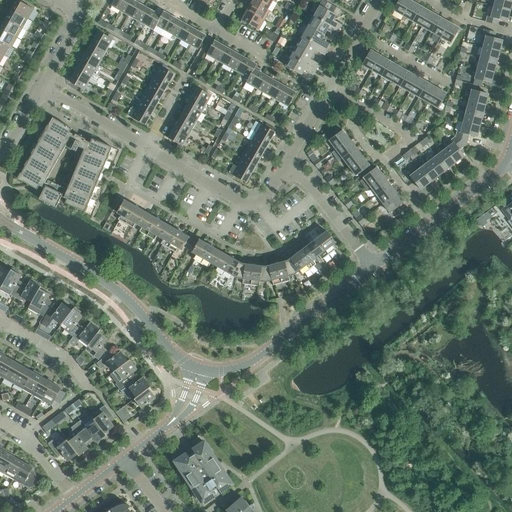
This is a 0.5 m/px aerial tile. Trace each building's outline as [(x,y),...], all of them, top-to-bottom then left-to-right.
[(11,9),(28,19),(34,9),(17,0),(15,0),(15,2),(12,1),(10,5),(12,6),(11,9)] [(114,0),(111,6),(120,11),(125,0),(114,0)] [(125,0),(120,11),(128,15),(136,2),(132,0),(125,0)] [(272,0),(271,0),(252,0),(252,1),(267,9),(272,0)] [(323,0),(319,6),(314,16),(339,30),(342,25),(333,20),(335,15),(337,16),(340,10),(323,0)] [(411,1),(409,0),(398,0),(393,10),(403,16),(411,1)] [(455,0),(453,4),(462,10),(465,4),(457,0),(455,0)] [(510,11),(511,2),(511,0),(494,0),(493,7),(510,11)] [(269,11),(267,9),(252,1),(251,4),(249,3),(245,9),(262,19),(264,20),(269,11)] [(421,6),(411,1),(403,16),(412,21),(421,6)] [(128,15),(145,25),(153,11),(136,2),(128,15)] [(412,21),(422,27),(430,12),(421,6),(412,21)] [(507,21),(510,11),(493,7),(490,17),(487,16),(486,22),(497,25),(499,19),(507,21)] [(5,19),(22,29),(28,19),(11,9),(8,13),(6,11),(4,14),(7,16),(5,19)] [(264,20),(262,19),(245,9),(241,18),(242,18),(240,22),(244,24),(245,22),(258,30),(264,20)] [(161,16),(153,11),(145,25),(153,30),(156,25),(163,12),(161,16)] [(156,25),(164,30),(172,17),(163,12),(156,25)] [(440,17),(430,12),(422,27),(431,32),(440,17)] [(339,30),(314,16),(308,26),(324,35),(327,30),(336,35),(339,30)] [(164,30),(172,35),(180,21),(172,17),(164,30)] [(431,32),(440,37),(449,23),(440,17),(431,32)] [(276,26),(277,27),(281,30),(286,21),(281,18),(276,26)] [(0,21),(0,23),(1,25),(0,27),(0,28),(17,38),(22,29),(5,19),(4,20),(1,19),(0,21)] [(45,20),(41,27),(47,30),(51,23),(45,20)] [(188,26),(180,21),(172,35),(181,40),(188,26)] [(459,28),(449,23),(440,37),(450,43),(459,28)] [(120,30),(111,26),(109,30),(113,32),(117,34),(120,30)] [(181,40),(189,45),(197,31),(188,26),(181,40)] [(324,35),(308,26),(302,36),(327,50),(330,45),(321,40),(324,35)] [(275,40),(281,30),(277,27),(274,33),(273,32),(270,37),(275,40)] [(0,40),(12,48),(17,38),(0,28),(0,40)] [(502,40),(494,38),(495,32),(484,29),(482,35),(485,36),(483,47),(499,51),(502,40)] [(122,37),(126,39),(128,35),(120,30),(117,34),(122,37)] [(94,40),(107,48),(112,39),(99,31),(94,40)] [(197,31),(189,45),(198,50),(206,36),(197,31)] [(302,36),(297,46),(313,55),(315,50),(324,55),(327,50),(302,36)] [(0,53),(4,56),(9,59),(14,49),(12,48),(0,40),(0,53)] [(107,48),(94,40),(89,48),(103,56),(107,48)] [(206,54),(215,59),(223,45),(214,40),(206,54)] [(215,59),(223,64),(231,50),(223,45),(215,59)] [(310,59),(313,55),(297,46),(291,55),(316,70),(319,64),(310,59)] [(480,57),(497,62),(499,51),(483,47),(480,57)] [(103,56),(89,48),(84,57),(98,65),(103,56)] [(223,64),(232,69),(239,55),(231,50),(223,64)] [(380,56),(370,50),(362,65),(372,71),(380,56)] [(232,69),(240,73),(248,60),(239,55),(232,69)] [(313,75),(316,70),(291,55),(285,66),(301,75),(304,70),(313,75)] [(381,76),(389,61),(380,56),(372,71),(381,76)] [(93,73),(98,65),(84,57),(79,65),(93,73)] [(477,68),(494,72),(497,62),(480,57),(477,68)] [(245,82),(246,83),(256,65),(248,60),(240,73),(248,78),(245,82)] [(389,61),(381,76),(390,81),(399,67),(389,61)] [(79,65),(75,73),(88,81),(93,73),(79,65)] [(256,65),(246,83),(245,82),(243,87),(251,92),(254,87),(262,74),(254,69),(256,65)] [(155,75),(169,83),(174,74),(160,66),(155,75)] [(399,67),(390,81),(400,87),(408,72),(399,67)] [(473,85),(481,87),(483,81),(491,83),(494,72),(477,68),(474,79),(475,79),(473,85)] [(408,72),(400,87),(409,92),(418,77),(408,72)] [(75,73),(70,82),(83,90),(88,81),(75,73)] [(254,87),(263,92),(270,78),(262,74),(254,87)] [(150,83),(164,91),(169,83),(155,75),(150,83)] [(418,98),(427,83),(418,77),(409,92),(418,98)] [(279,83),(270,78),(263,92),(271,97),(279,83)] [(6,89),(11,92),(14,87),(9,83),(6,89)] [(164,91),(150,83),(145,92),(159,100),(164,91)] [(271,97),(279,102),(287,88),(279,83),(271,97)] [(428,103),(436,88),(427,83),(418,98),(428,103)] [(355,86),(350,84),(347,89),(352,92),(355,86)] [(197,87),(192,96),(206,104),(211,95),(197,87)] [(279,102),(288,107),(296,93),(287,88),(279,102)] [(446,94),(436,88),(428,103),(438,109),(446,94)] [(471,90),(468,101),(485,105),(488,94),(471,90)] [(145,92),(141,100),(154,108),(159,100),(145,92)] [(0,98),(5,101),(6,102),(9,96),(3,93),(0,98)] [(201,112),(206,104),(192,96),(187,105),(201,112)] [(150,116),(154,108),(141,100),(136,108),(150,116)] [(482,116),(485,105),(468,101),(466,111),(482,116)] [(228,112),(225,115),(229,117),(236,106),(230,103),(226,111),(228,112)] [(187,105),(183,113),(196,121),(201,112),(187,105)] [(145,125),(150,116),(136,108),(131,117),(145,125)] [(479,126),(482,116),(466,111),(463,122),(479,126)] [(192,129),(196,121),(183,113),(178,121),(192,129)] [(84,140),(85,139),(75,134),(74,136),(69,133),(71,129),(53,118),(18,179),(37,190),(39,185),(42,187),(44,188),(39,199),(56,208),(59,201),(61,196),(64,198),(67,199),(65,203),(85,212),(112,147),(92,139),(90,143),(84,140)] [(178,121),(173,130),(187,137),(192,129),(178,121)] [(256,132),(270,140),(275,132),(273,131),(275,128),(266,123),(264,126),(261,124),(261,125),(255,122),(251,130),(256,132)] [(477,137),(479,126),(463,122),(460,132),(457,131),(455,137),(466,144),(468,135),(477,137)] [(220,134),(216,132),(210,129),(206,137),(215,142),(220,134)] [(168,138),(182,146),(187,137),(173,130),(168,138)] [(246,138),(251,141),(265,149),(270,140),(256,132),(251,130),(246,138)] [(329,141),(336,150),(349,139),(342,130),(329,141)] [(455,137),(451,140),(453,143),(445,149),(455,163),(464,156),(459,149),(466,144),(455,137)] [(356,148),(349,139),(336,150),(342,158),(356,148)] [(427,144),(424,139),(419,143),(423,148),(427,144)] [(265,149),(251,141),(247,149),(260,157),(265,149)] [(342,158),(349,167),(362,156),(356,148),(342,158)] [(247,149),(242,158),(255,165),(260,157),(247,149)] [(445,149),(436,156),(447,169),(455,163),(445,149)] [(362,156),(349,167),(356,176),(369,165),(362,156)] [(438,176),(447,169),(436,156),(427,162),(438,176)] [(251,174),(255,165),(242,158),(237,166),(251,174)] [(429,183),(438,176),(427,162),(419,169),(429,183)] [(246,183),(251,174),(237,166),(232,175),(246,183)] [(377,167),(363,177),(370,186),(383,176),(377,167)] [(420,189),(429,183),(419,169),(410,176),(420,189)] [(370,186),(376,195),(390,185),(383,176),(370,186)] [(383,204),(397,193),(390,185),(376,195),(383,204)] [(397,193),(383,204),(390,213),(403,202),(397,193)] [(118,219),(125,224),(132,212),(127,209),(130,203),(124,200),(122,203),(118,201),(113,209),(117,212),(117,213),(120,215),(118,219)] [(345,205),(349,210),(353,206),(350,202),(345,205)] [(511,202),(503,210),(510,219),(511,217),(511,202)] [(127,209),(132,212),(137,215),(140,209),(130,203),(127,209)] [(132,212),(125,224),(133,228),(135,223),(138,225),(146,213),(140,209),(137,215),(132,212)] [(148,221),(151,216),(146,213),(138,225),(142,227),(139,231),(147,236),(153,224),(148,221)] [(148,221),(153,224),(159,227),(162,222),(151,216),(148,221)] [(476,220),(481,226),(486,223),(481,216),(476,220)] [(157,236),(160,237),(167,225),(162,222),(159,227),(153,224),(147,236),(154,240),(157,236)] [(160,244),(168,248),(175,236),(170,233),(173,228),(167,225),(160,237),(163,239),(160,244)] [(170,233),(175,236),(180,239),(183,234),(173,228),(170,233)] [(325,240),(320,243),(328,254),(335,249),(332,245),(335,243),(327,231),(321,235),(325,240)] [(373,231),(368,235),(371,239),(376,236),(373,231)] [(180,239),(175,236),(168,248),(176,252),(178,248),(182,250),(183,247),(188,238),(189,237),(183,234),(180,239)] [(315,247),(320,243),(325,240),(321,235),(312,242),(315,247)] [(189,237),(188,238),(183,247),(187,250),(193,240),(189,237)] [(187,250),(192,252),(198,242),(193,240),(187,250)] [(199,240),(198,242),(192,252),(195,254),(193,259),(200,263),(207,252),(202,249),(204,244),(199,240)] [(321,260),(328,254),(320,243),(315,247),(312,242),(307,246),(316,258),(318,256),(321,260)] [(202,249),(207,252),(212,255),(215,249),(204,244),(202,249)] [(307,246),(302,250),(305,255),(301,258),(309,269),(316,264),(313,260),(316,258),(307,246)] [(210,263),(214,265),(221,252),(215,249),(212,255),(207,252),(200,263),(208,267),(210,263)] [(296,262),(301,258),(305,255),(302,250),(292,257),(296,262)] [(214,271),(222,275),(228,263),(223,260),(226,255),(221,252),(214,265),(217,266),(214,271)] [(223,260),(228,263),(234,266),(237,261),(226,255),(223,260)] [(309,269),(301,258),(296,262),(292,257),(288,261),(294,274),(299,271),(302,275),(309,269)] [(232,275),(237,278),(242,264),(237,261),(234,266),(228,263),(222,275),(229,280),(232,275)] [(284,268),(278,270),(281,283),(290,281),(288,276),(294,274),(288,261),(282,262),(284,268)] [(272,271),(278,270),(284,268),(282,262),(270,265),(272,271)] [(10,270),(0,264),(0,265),(0,286),(1,287),(2,285),(12,268),(10,270)] [(251,285),(252,271),(246,270),(247,265),(242,264),(237,278),(243,279),(242,284),(251,285)] [(273,285),(281,283),(278,270),(272,271),(270,265),(265,267),(266,282),(272,280),(273,285)] [(258,272),(252,271),(251,285),(259,286),(260,281),(266,282),(265,267),(259,266),(258,272)] [(22,274),(12,268),(2,285),(12,291),(10,295),(15,297),(21,287),(16,284),(22,274)] [(30,304),(39,289),(41,285),(31,279),(25,289),(21,287),(15,297),(20,300),(22,296),(31,302),(28,308),(30,304)] [(39,289),(30,304),(28,308),(43,317),(49,306),(45,303),(49,295),(39,289)] [(53,319),(61,325),(73,309),(64,302),(59,307),(54,303),(51,307),(52,308),(44,318),(45,318),(41,324),(47,327),(53,319)] [(74,307),(73,309),(61,325),(62,323),(71,329),(68,333),(73,337),(80,327),(76,324),(84,314),(74,307)] [(13,319),(19,323),(21,318),(16,314),(13,319)] [(89,343),(87,345),(88,345),(100,330),(91,322),(85,330),(80,327),(73,337),(77,340),(80,337),(89,343)] [(106,350),(102,347),(108,339),(99,332),(100,330),(88,345),(96,352),(94,356),(98,360),(106,350)] [(80,350),(87,343),(81,338),(75,346),(80,350)] [(113,357),(110,353),(96,363),(100,368),(107,363),(114,372),(128,361),(120,352),(113,357)] [(4,356),(3,359),(0,363),(0,376),(4,378),(14,361),(4,356)] [(115,384),(119,389),(122,386),(132,379),(135,377),(132,373),(137,369),(129,359),(128,361),(114,372),(112,373),(119,382),(115,384)] [(4,378),(13,384),(23,367),(14,361),(4,378)] [(23,389),(24,388),(32,372),(23,367),(13,384),(23,389)] [(32,372),(24,388),(23,389),(32,395),(42,377),(43,376),(33,370),(32,372)] [(41,400),(51,383),(52,381),(48,378),(47,380),(42,377),(32,395),(41,400)] [(132,379),(122,386),(119,389),(122,394),(129,388),(136,397),(150,387),(143,377),(135,383),(132,379)] [(61,388),(51,383),(41,400),(51,405),(61,388)] [(150,387),(136,397),(134,399),(141,408),(155,398),(148,388),(150,387)] [(76,409),(82,404),(79,399),(72,404),(76,409)] [(17,404),(15,408),(22,412),(24,408),(17,404)] [(102,412),(94,419),(106,435),(107,437),(106,435),(115,428),(110,421),(114,418),(104,405),(100,409),(102,412)] [(116,412),(123,422),(131,416),(124,406),(116,412)] [(22,412),(29,416),(31,412),(24,408),(22,412)] [(66,416),(63,411),(58,415),(62,420),(66,416)] [(106,435),(94,419),(91,416),(82,423),(80,421),(76,424),(89,441),(93,438),(98,444),(107,437),(106,435)] [(67,440),(70,444),(79,456),(88,449),(84,444),(89,441),(76,424),(71,428),(73,430),(70,432),(70,434),(73,438),(68,442),(67,440)] [(79,456),(70,444),(67,440),(58,447),(52,440),(48,443),(58,457),(62,453),(68,461),(77,454),(78,456),(79,456)] [(176,463),(189,482),(201,501),(207,497),(208,499),(214,495),(210,489),(216,486),(220,492),(232,484),(206,444),(200,448),(198,446),(192,450),(195,454),(189,457),(187,454),(181,457),(182,460),(176,463)] [(0,471),(4,474),(14,457),(15,455),(5,450),(4,452),(0,459),(0,471)] [(23,462),(14,457),(4,474),(13,480),(23,462)] [(13,480),(28,488),(34,486),(37,481),(36,475),(30,472),(33,468),(23,462),(13,480)] [(250,511),(247,508),(249,506),(241,497),(226,511),(250,511)]
